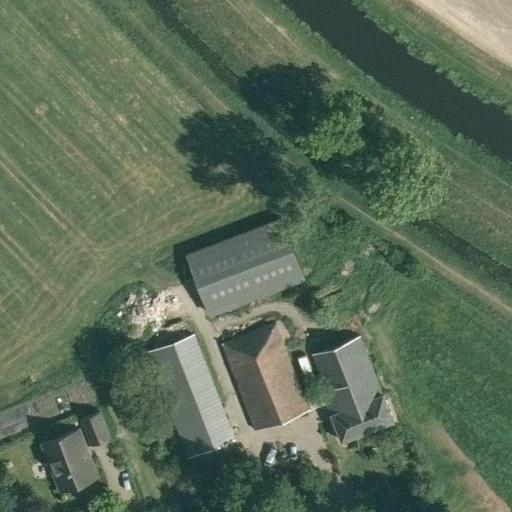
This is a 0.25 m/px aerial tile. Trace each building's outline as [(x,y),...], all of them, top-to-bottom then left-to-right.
[(208,315),(305,278),(281,216),(184,253),(208,315)] [(305,397),(275,322),(222,343),(255,430),(327,402),(342,440),(394,420),(360,335),(312,354),(326,389),(305,397)] [(188,457),(196,453),(234,438),(193,334),(147,352),(188,457)] [(91,446),(112,438),(101,410),(80,418),(91,446)] [(61,491),(97,477),(79,429),(43,443),(61,491)]
